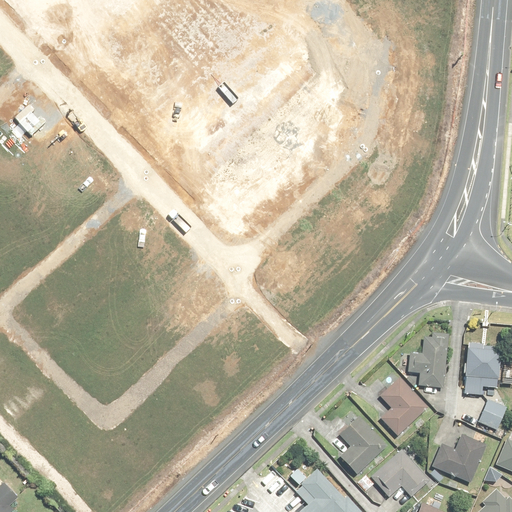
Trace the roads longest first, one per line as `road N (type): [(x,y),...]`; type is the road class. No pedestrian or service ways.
road 1 (secondary): [(175,511),(429,272)]
road 2 (secondary): [(429,272),(461,222),(480,159),(493,0)]
